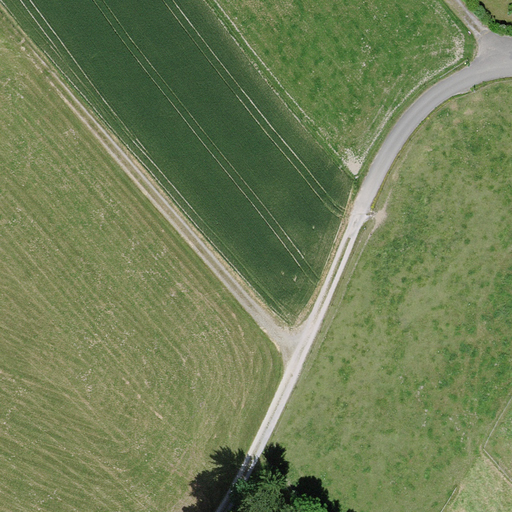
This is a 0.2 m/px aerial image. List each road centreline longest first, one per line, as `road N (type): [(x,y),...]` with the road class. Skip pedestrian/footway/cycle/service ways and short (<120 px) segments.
road 1 (track): [(511,54),(454,81),(410,121),(222,511)]
road 2 (track): [(298,358),(0,27)]
